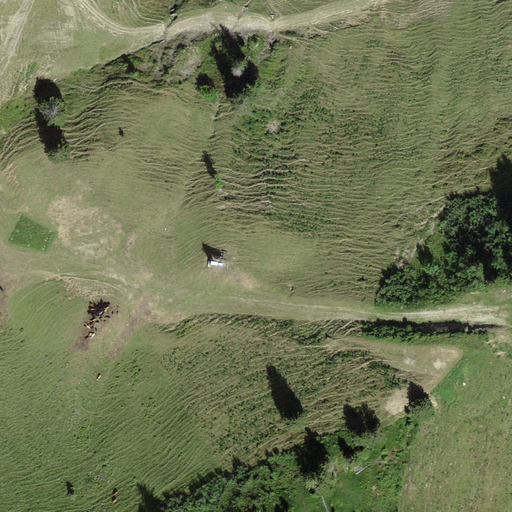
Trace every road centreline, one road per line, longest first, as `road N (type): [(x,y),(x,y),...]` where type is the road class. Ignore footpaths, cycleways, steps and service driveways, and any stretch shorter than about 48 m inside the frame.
road 1 (track): [(511,300),(422,318),(199,302),(69,264),(0,208)]
road 2 (track): [(77,0),(96,22),(133,34),(219,20),(278,27),(367,0)]
